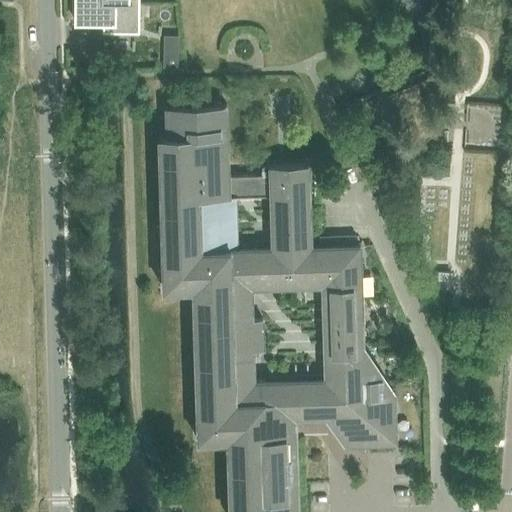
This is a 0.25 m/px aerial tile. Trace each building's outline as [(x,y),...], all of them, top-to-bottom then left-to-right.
[(101,0),(74,0),(75,21),(103,22),(103,31),(138,32),(139,1),(102,1),(101,0)] [(177,61),(178,51),(163,51),(163,61),(177,61)] [(103,53),(90,52),(90,62),(103,62),(103,53)] [(193,289),(197,421),(198,441),(227,440),(229,511),(298,511),(295,418),(327,418),(343,444),(347,444),(347,447),(396,445),(395,396),(363,346),(360,244),(356,245),(356,236),(331,237),(331,245),(311,246),(309,164),(270,165),(270,174),(229,175),(227,104),(166,106),(167,136),(159,136),(163,290),(193,289)] [(405,240),(394,245),(405,270),(416,265),(405,240)] [(439,271),(438,288),(449,288),(450,271),(439,271)]
